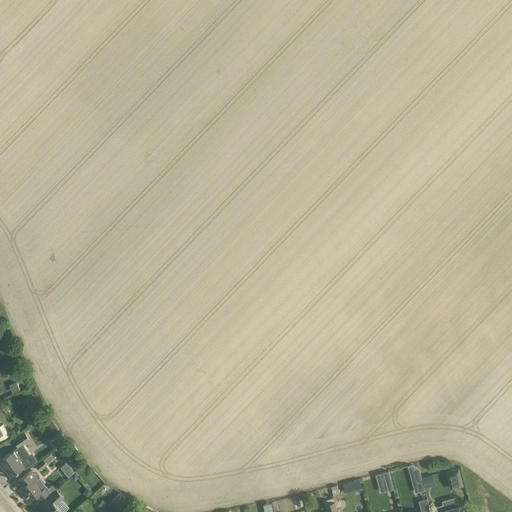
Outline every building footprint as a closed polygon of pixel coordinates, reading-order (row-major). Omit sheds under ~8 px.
[(8,364),(0,367),(0,369),(3,376),(12,373),(8,364)] [(33,416),(28,420),(31,426),(37,422),(33,416)] [(0,439),(0,440),(10,435),(3,424),(0,425),(0,439)] [(25,433),(13,440),(18,447),(23,444),(29,440),(25,433)] [(62,433),(49,441),(54,448),(66,440),(62,433)] [(6,455),(0,458),(0,463),(2,466),(3,465),(11,476),(19,470),(23,467),(24,469),(35,461),(29,454),(23,444),(18,447),(14,449),(6,455)] [(51,454),(44,460),(47,464),(54,458),(51,454)] [(35,466),(39,471),(47,464),(44,460),(43,459),(35,466)] [(411,465),(408,466),(412,483),(422,480),(419,469),(411,465)] [(458,469),(447,472),(451,488),(462,485),(458,469)] [(31,470),(25,475),(17,481),(21,486),(20,488),(23,492),(22,493),(28,501),(36,495),(41,500),(51,491),(47,486),(42,490),(35,482),(39,479),(31,470)] [(388,471),(377,475),(379,482),(390,479),(388,471)] [(346,494),(363,489),(360,479),(343,483),(346,494)] [(56,489),(47,497),(51,502),(43,509),(40,511),(62,511),(55,505),(63,497),(56,489)] [(39,504),(43,509),(51,502),(47,497),(39,504)] [(105,511),(111,511),(115,509),(102,499),(97,505),(105,511)] [(431,511),(428,499),(419,501),(422,511),(431,511)] [(337,511),(335,502),(325,505),(327,511),(337,511)] [(455,502),(444,505),(437,507),(438,511),(466,511),(466,510),(465,510),(464,508),(462,507),(459,507),(459,506),(457,507),(455,502)]
